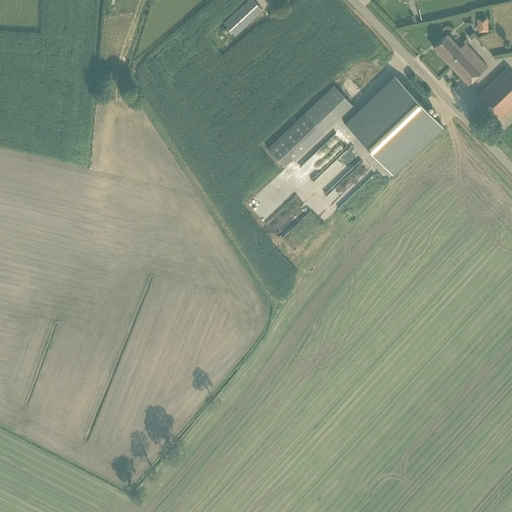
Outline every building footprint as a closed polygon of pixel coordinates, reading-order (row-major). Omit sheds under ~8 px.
[(246,0),(222,23),(234,36),(261,10),(251,0),(246,0)] [(476,11),(477,32),(487,32),(486,11),(476,11)] [(432,47),(467,85),(487,66),(465,43),(459,48),(446,34),(432,47)] [(511,75),(506,69),(477,96),(498,118),(511,104),(511,75)] [(442,127),(394,76),(344,123),(392,174),(442,127)] [(333,85),(267,149),(283,166),(291,158),(293,160),(352,105),(333,85)]
